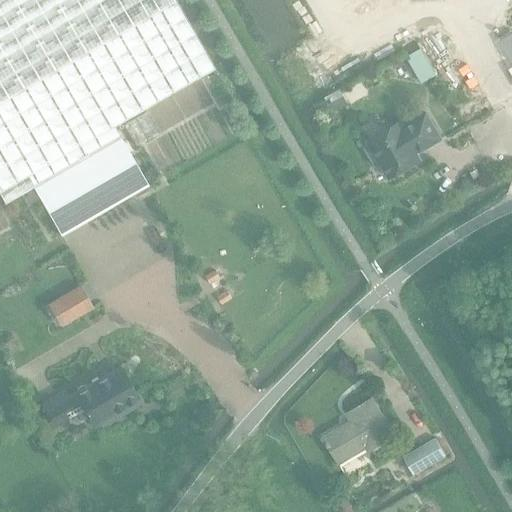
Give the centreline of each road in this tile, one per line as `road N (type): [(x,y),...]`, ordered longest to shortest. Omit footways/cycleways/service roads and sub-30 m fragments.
road 1 (unclassified): [(179,511),(252,419),(381,290),(458,235),(511,210)]
road 2 (unknown): [(265,406),(128,211)]
